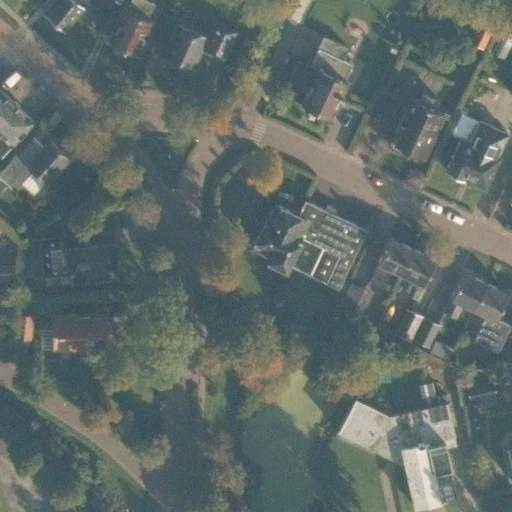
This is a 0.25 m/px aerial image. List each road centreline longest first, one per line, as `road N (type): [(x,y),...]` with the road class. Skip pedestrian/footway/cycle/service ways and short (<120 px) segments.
road 1 (residential): [(511,250),(272,136),(223,123)]
road 2 (residential): [(175,482),(182,242)]
road 3 (residential): [(175,482),(0,371)]
road 4 (residential): [(182,242),(127,150),(81,100)]
road 5 (residential): [(223,123),(131,116),(81,100)]
road 6 (unknown): [(304,5),(223,123)]
road 7 (residential): [(182,242),(188,193),(223,123)]
